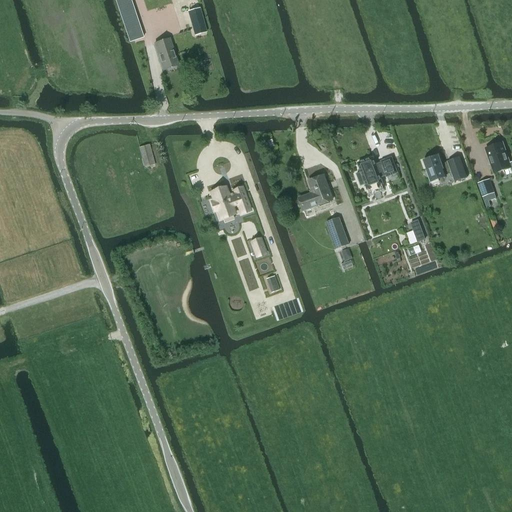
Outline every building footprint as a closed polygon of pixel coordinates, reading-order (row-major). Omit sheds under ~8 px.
[(130,0),(114,0),(130,43),(140,39),(143,38),(130,0)] [(199,9),(187,12),(190,22),(194,36),(207,33),(206,32),(206,31),(205,27),(202,18),(199,9)] [(154,44),(162,71),(178,66),(169,39),(154,44)] [(502,143),(485,149),(494,174),(510,168),(511,173),(511,163),(509,164),(502,143)] [(144,168),(154,165),(149,145),(139,148),(144,168)] [(438,157),(423,162),(432,185),(439,182),(438,180),(445,177),(445,176),(451,174),(454,182),(467,178),(460,158),(447,162),(447,163),(441,165),(438,157)] [(361,173),(356,175),(360,187),(365,185),(367,190),(370,197),(385,191),(382,185),(380,176),(385,174),(386,177),(397,173),(394,165),(391,158),(381,162),(382,165),(376,167),(373,158),(357,164),(361,173)] [(333,201),(324,176),(308,182),(312,194),(299,199),(303,212),(333,201)] [(489,180),(478,184),(482,197),(485,203),(496,199),(494,193),(489,180)] [(225,188),(210,193),(213,202),(211,203),(214,212),(216,211),(220,220),(223,219),(225,223),(233,220),(232,216),(235,214),(231,205),(237,203),(241,214),(250,211),(242,188),(232,192),(234,195),(229,197),(225,188)] [(339,218),(326,223),(335,250),(349,245),(339,218)] [(418,221),(411,224),(416,238),(417,243),(421,241),(425,240),(418,221)] [(257,249),(253,250),(256,258),(259,256),(265,254),(260,239),(254,242),(257,249)] [(273,277),(268,279),(272,293),(278,291),(273,277)]
